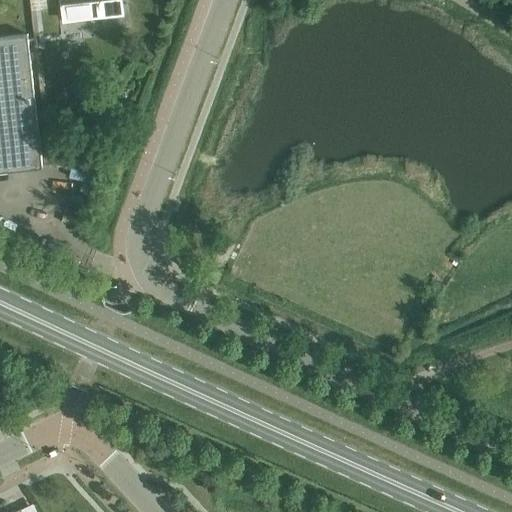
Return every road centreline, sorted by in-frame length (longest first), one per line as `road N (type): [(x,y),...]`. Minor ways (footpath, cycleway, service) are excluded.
road 1 (primary): [(459,511),(0,301)]
road 2 (residential): [(191,307),(144,278),(138,229),(223,0)]
road 3 (unclassified): [(511,440),(191,307)]
road 4 (tertiary): [(153,511),(80,429),(65,426)]
